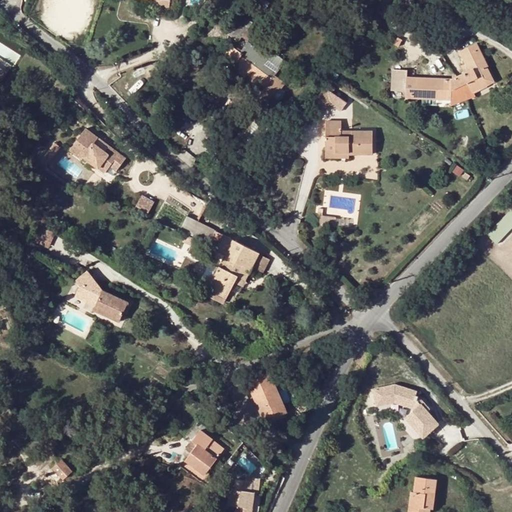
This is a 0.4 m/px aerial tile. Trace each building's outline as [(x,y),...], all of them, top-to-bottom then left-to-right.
[(255,34),(259,28),(253,23),(248,29),(236,20),(227,33),(239,42),(242,38),(259,50),(263,44),(261,43),(263,40),(255,34)] [(466,72),(451,79),(407,77),(406,98),(451,100),(451,91),(469,83),(474,92),(488,85),(485,80),(492,76),(487,68),(489,67),(477,44),(461,52),(468,67),(470,70),(466,72)] [(271,79),(261,70),(264,66),(244,51),(243,54),(231,46),(218,65),(259,96),(260,94),(270,102),(280,88),(282,89),(285,84),(274,75),(271,79)] [(287,74),(292,67),(285,62),(280,69),(287,74)] [(391,90),(406,91),(407,77),(408,70),(392,69),(391,90)] [(3,74),(0,78),(0,83),(3,86),(8,77),(3,74)] [(485,80),(488,85),(495,82),(492,76),(485,80)] [(475,96),(474,92),(469,83),(451,91),(451,100),(451,106),(475,96)] [(319,99),(329,106),(341,114),(347,105),(325,90),(319,99)] [(319,99),(313,107),(324,114),(329,106),(319,99)] [(326,121),(326,153),(348,153),(348,155),(372,155),(373,131),(341,131),(342,122),(326,121)] [(97,140),(84,131),(73,147),(84,155),(82,159),(104,175),(109,168),(115,173),(124,161),(108,148),(103,154),(92,146),(97,140)] [(258,152),(262,145),(257,141),(252,148),(258,152)] [(229,152),(224,159),(242,172),(247,165),(229,152)] [(217,169),(235,182),(242,172),(224,159),(217,169)] [(109,168),(104,175),(110,180),(115,173),(109,168)] [(153,211),(158,200),(146,194),(141,205),(153,211)] [(511,207),(487,235),(496,244),(511,227),(511,207)] [(318,208),(317,214),(321,214),(320,225),(333,227),(335,218),(321,216),(322,209),(318,208)] [(208,247),(215,232),(198,223),(190,238),(208,247)] [(48,248),(54,235),(41,229),(35,243),(48,248)] [(225,256),(233,241),(215,232),(208,247),(225,256)] [(208,290),(226,300),(235,284),(239,277),(247,281),(251,273),(252,270),(259,257),(260,255),(233,241),(225,256),(208,290)] [(264,259),(259,257),(252,270),(257,273),(264,259)] [(257,273),(252,270),(251,273),(261,278),(269,262),(264,259),(257,273)] [(94,310),(120,323),(129,304),(103,292),(88,272),(75,281),(80,287),(76,297),(96,306),(94,310)] [(239,277),(235,284),(243,288),(247,281),(239,277)] [(226,300),(208,290),(205,295),(224,305),(226,300)] [(44,306),(44,310),(44,311),(45,312),(47,313),(48,313),(49,313),(50,313),(52,312),(53,311),(53,309),(53,308),(52,306),(52,305),(51,305),(49,304),(48,304),(46,304),(45,305),(44,306)] [(286,413),(270,375),(248,384),(265,422),(286,413)] [(242,384),(227,389),(231,398),(245,392),(242,384)] [(395,384),(373,389),(377,406),(394,402),(412,407),(414,410),(406,417),(416,428),(420,425),(428,433),(438,423),(427,411),(430,409),(423,402),(421,404),(417,400),(418,396),(416,395),(417,391),(395,384)] [(420,425),(416,428),(424,437),(428,433),(420,425)] [(225,449),(201,432),(193,442),(198,446),(191,455),(181,468),(204,485),(209,478),(205,476),(225,449)] [(193,442),(186,451),(191,455),(198,446),(193,442)] [(72,472),(62,461),(53,469),(63,480),(72,472)] [(411,492),(409,511),(412,511),(430,511),(431,509),(433,509),(437,480),(416,477),(414,493),(411,492)] [(250,492),(253,479),(247,478),(247,482),(235,480),(234,491),(239,492),(236,511),(252,511),(255,493),(250,492)]
